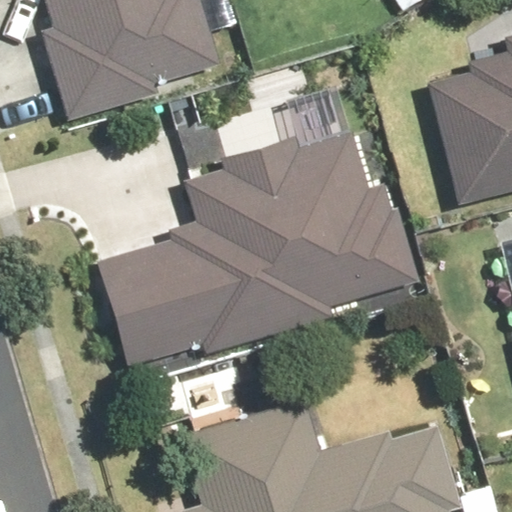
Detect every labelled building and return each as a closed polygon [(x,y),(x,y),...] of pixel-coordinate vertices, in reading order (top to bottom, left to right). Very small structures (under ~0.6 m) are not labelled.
[(40,0),(46,19),(28,25),(59,130),(146,104),(140,82),(212,61),(193,0),(40,0)] [(390,0),(411,29),(453,0),(390,0)] [(465,76),(419,89),(455,211),(511,194),(511,45),(506,48),(460,60),(465,76)] [(154,239),(91,258),(127,373),(190,354),(192,360),(327,318),(325,309),(414,281),(382,180),(366,185),(351,136),(298,153),(292,134),(215,157),(217,165),(178,177),(182,192),(144,205),(154,239)] [(196,503),(168,511),(446,511),(449,511),(425,434),(384,446),(380,436),(311,457),(304,433),(318,430),(305,390),(175,430),(196,503)]
